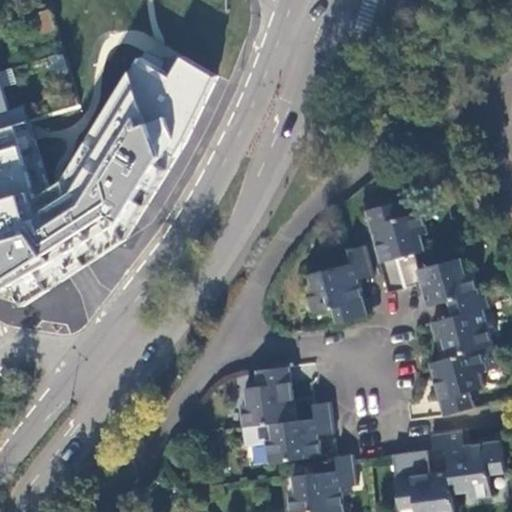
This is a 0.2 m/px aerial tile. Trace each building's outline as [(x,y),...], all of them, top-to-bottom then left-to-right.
[(43,31),(58,27),(53,10),(38,15),(43,31)] [(59,77),(72,74),(66,53),(53,57),(59,77)] [(30,121),(0,130),(0,292),(13,286),(25,305),(127,240),(188,142),(219,77),(186,56),(174,77),(144,58),(67,180),(50,191),(30,121)] [(33,121),(28,105),(10,110),(0,73),(0,130),(30,121),(33,121)] [(400,257),(414,254),(426,250),(422,235),(428,233),(423,213),(402,218),(398,204),(368,211),(385,273),(391,292),(407,287),(400,257)] [(362,280),(376,275),(367,245),(352,249),(354,264),(312,276),(316,292),(310,294),(315,314),(335,310),(339,324),(371,316),(362,280)] [(418,269),(414,254),(400,257),(407,287),(424,284),(430,306),(451,301),(479,294),(474,271),(465,274),(461,258),(418,269)] [(487,292),(479,294),(451,301),(455,317),(434,322),(439,340),(445,339),(449,358),(480,350),(493,347),(483,310),(491,307),(487,292)] [(432,363),(447,416),(475,409),(471,393),(484,389),(480,374),(499,369),(493,347),(480,350),(449,358),(432,363)] [(244,403),(247,429),(274,425),(298,423),(292,367),(261,370),(262,385),(249,387),(250,403),(244,403)] [(332,403),(317,405),(316,405),(317,420),(298,423),(274,425),(275,440),(268,441),(271,464),(323,456),(320,437),(336,435),(332,403)] [(467,445),(466,430),(433,434),(435,450),(450,449),(452,470),(456,494),(463,493),(473,491),(473,498),(495,496),(493,473),(508,472),(504,441),(467,445)] [(395,459),(402,510),(421,507),(421,511),(457,511),(456,494),(452,470),(432,473),(429,451),(395,455),(395,459)] [(356,455),(339,458),(340,470),(298,476),(300,492),(293,493),(294,511),(348,511),(346,492),(346,488),(360,485),(356,455)]
